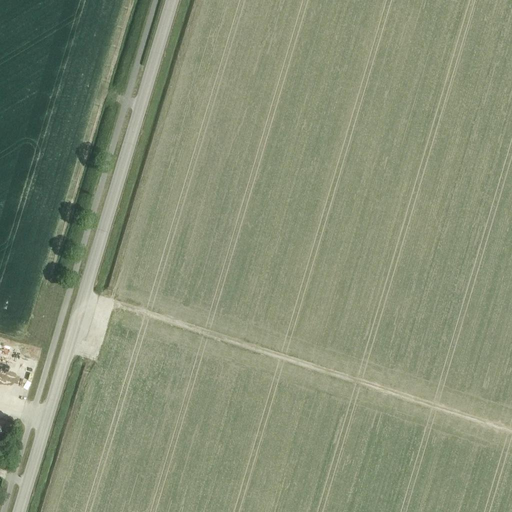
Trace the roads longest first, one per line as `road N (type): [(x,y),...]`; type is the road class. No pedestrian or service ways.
road 1 (secondary): [(18,511),(171,0)]
road 2 (track): [(83,294),(511,431)]
road 3 (track): [(107,301),(198,0)]
